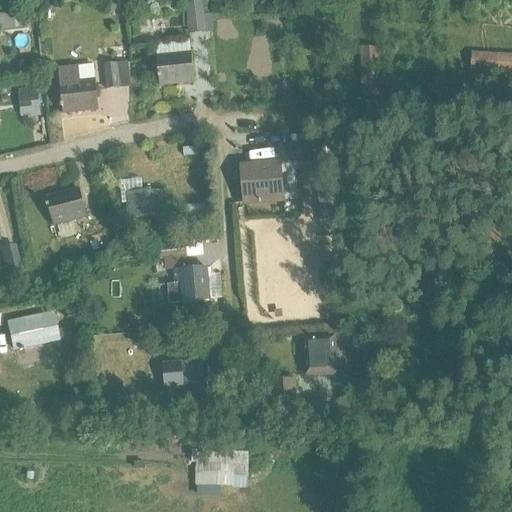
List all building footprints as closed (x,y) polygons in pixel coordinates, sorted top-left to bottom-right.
[(200,0),(187,0),(188,5),(186,5),(189,35),(206,33),(202,3),(201,3),(200,0)] [(118,8),(104,1),(99,12),(112,19),(118,8)] [(27,12),(0,15),(0,29),(28,26),(27,12)] [(194,84),(190,42),(156,45),(160,87),(194,84)] [(360,49),(361,98),(380,97),(379,49),(360,49)] [(470,82),(511,84),(511,55),(472,54),(470,82)] [(131,89),(128,63),(104,66),(107,91),(131,89)] [(99,111),(94,66),(58,70),(63,115),(99,111)] [(40,117),(38,89),(19,91),(21,119),(40,117)] [(322,161),(321,143),(291,145),(291,163),(322,161)] [(189,144),(173,145),(173,155),(189,155),(189,144)] [(264,149),(238,151),(240,162),(265,160),(264,149)] [(246,204),(285,201),(281,167),(243,170),(246,204)] [(122,205),(128,204),(128,196),(151,194),(151,192),(151,190),(142,191),(141,181),(120,182),(122,205)] [(341,185),(316,187),(319,225),(344,223),(341,185)] [(46,201),(54,229),(73,223),(87,220),(80,192),(46,201)] [(128,204),(130,220),(167,217),(165,193),(151,194),(128,196),(128,204)] [(73,223),(54,229),(58,242),(77,237),(73,223)] [(167,237),(194,235),(193,224),(166,226),(167,237)] [(186,244),(159,247),(161,262),(187,259),(186,244)] [(0,250),(0,251),(6,273),(21,270),(15,246),(0,250)] [(185,259),(165,261),(166,272),(173,272),(187,271),(185,259)] [(187,271),(173,272),(174,286),(168,286),(169,306),(209,303),(207,269),(187,271)] [(37,295),(52,292),(51,281),(35,284),(37,295)] [(431,306),(420,290),(406,300),(416,315),(431,306)] [(179,320),(164,320),(165,332),(180,331),(180,333),(208,331),(207,315),(179,317),(179,320)] [(63,339),(60,330),(56,331),(53,316),(49,317),(8,326),(13,351),(58,341),(63,339)] [(308,379),(339,377),(336,340),(305,342),(308,379)] [(192,389),(192,362),(154,362),(154,388),(192,389)] [(273,408),(264,408),(264,409),(247,410),(248,421),(265,420),(265,421),(298,420),(296,380),(271,382),(273,408)] [(192,451),(192,464),(196,464),(196,487),(197,487),(197,498),(220,499),(220,488),(233,488),(234,478),(248,478),(248,453),(234,452),(234,449),(206,448),(206,452),(192,451)]
